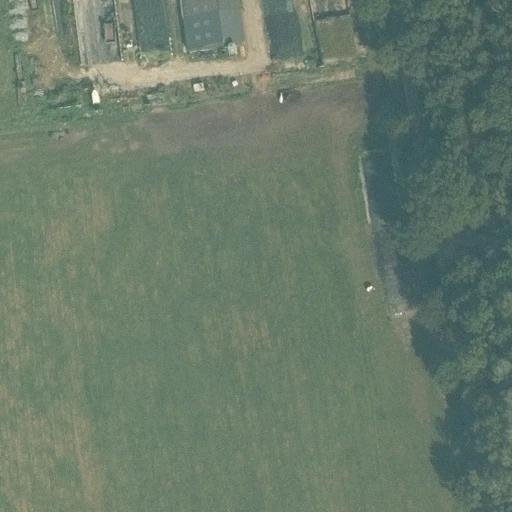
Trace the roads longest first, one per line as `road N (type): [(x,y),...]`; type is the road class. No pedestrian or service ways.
road 1 (unclassified): [(388,0),(439,238),(511,243)]
road 2 (track): [(439,238),(492,511)]
